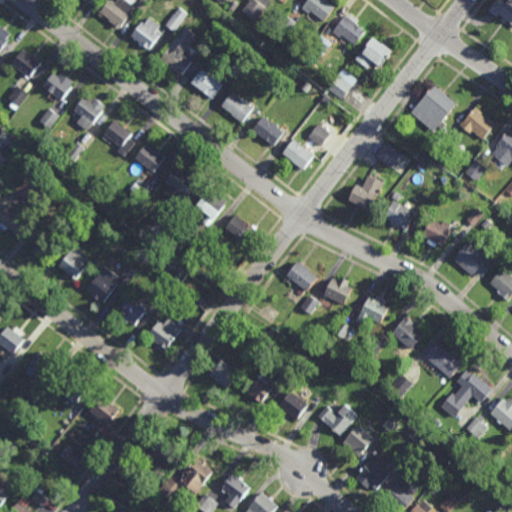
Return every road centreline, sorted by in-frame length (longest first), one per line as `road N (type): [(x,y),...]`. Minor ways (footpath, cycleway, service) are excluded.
road 1 (residential): [(467,0),(73,511)]
road 2 (residential): [(511,353),(438,290),(301,216),(20,0)]
road 3 (residential): [(351,511),(303,468),(164,396),(0,269)]
road 4 (residential): [(511,84),(393,0)]
